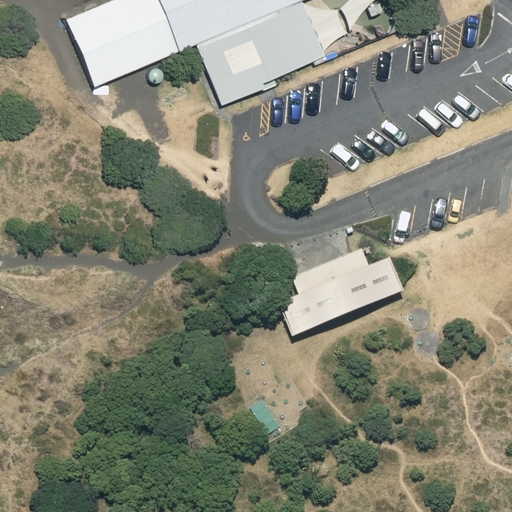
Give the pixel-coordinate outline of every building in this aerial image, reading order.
[(111,0),(63,21),(92,88),(191,45),(219,107),(261,88),(259,84),(321,57),(297,2),(300,0),(111,0)] [(389,16),(382,0),(337,0),(350,31),(389,16)] [(394,19),(375,27),(380,38),(398,30),(394,19)] [(292,340),(402,294),(390,263),(368,271),(360,254),(291,282),(299,301),(279,308),(292,340)] [(280,428),(260,403),(244,415),(264,440),(280,428)]
